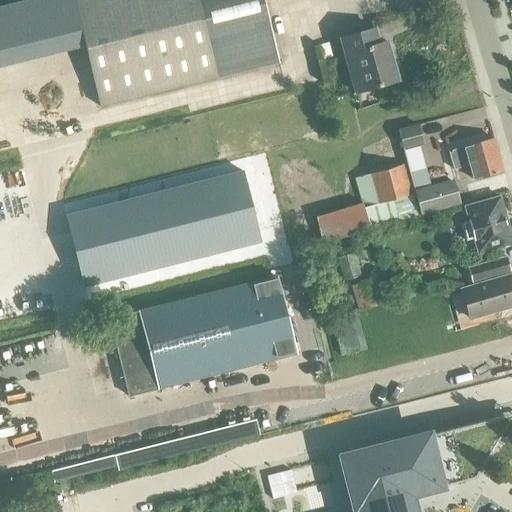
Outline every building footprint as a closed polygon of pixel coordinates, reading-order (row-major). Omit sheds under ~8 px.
[(72,0),(99,106),(217,76),(279,62),(263,0),(72,0)] [(340,37),(355,91),(355,92),(398,80),(387,41),(378,43),(374,28),(340,37)] [(418,124),(398,130),(403,148),(423,142),(418,124)] [(472,179),(503,170),(494,138),(448,151),(453,169),(468,165),(472,179)] [(419,144),(403,148),(414,190),(431,186),(419,144)] [(402,163),(354,178),(369,226),(417,213),(402,163)] [(238,177),(82,216),(99,285),(255,246),(238,177)] [(420,213),(457,203),(451,180),(431,186),(414,190),(420,213)] [(473,238),(477,253),(511,242),(511,238),(499,195),(464,206),(468,220),(460,222),(466,241),(473,238)] [(469,267),(473,281),(490,276),(486,262),(469,267)] [(511,278),(511,274),(461,289),(469,317),(511,305),(511,278)] [(128,395),(295,353),(276,275),(108,317),(128,395)] [(379,278),(351,285),(358,311),(386,304),(379,278)] [(341,354),(365,348),(355,311),(331,317),(341,354)] [(409,511),(405,495),(475,477),(497,441),(511,415),(511,410),(425,432),(425,435),(417,437),(408,439),(403,440),(393,443),(375,447),(364,450),(341,456),(354,508),(356,507),(361,506),(362,511),(409,511)] [(258,420),(52,461),(55,476),(261,434),(258,420)] [(289,468),(265,475),(271,498),(295,492),(289,468)]
